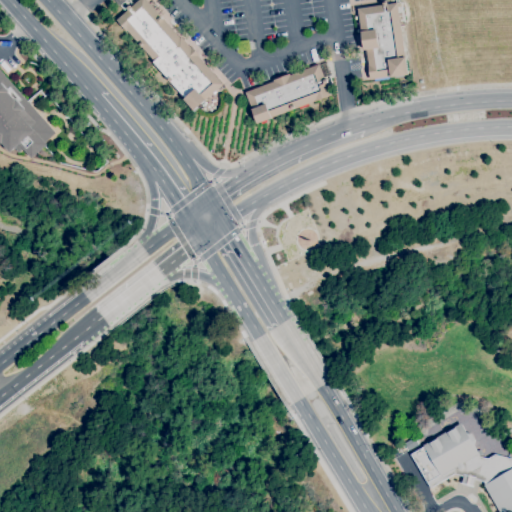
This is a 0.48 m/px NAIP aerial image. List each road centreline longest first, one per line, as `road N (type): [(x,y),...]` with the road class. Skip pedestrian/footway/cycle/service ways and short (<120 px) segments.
road 1 (secondary): [(222,223),(315,169),(386,143),(511,127)]
road 2 (secondary): [(170,142),(65,19)]
road 3 (secondary): [(95,99),(187,218)]
road 4 (secondary): [(511,100),(363,124)]
road 5 (secondary): [(397,511),(322,385)]
road 6 (secondary): [(298,399),(368,511)]
road 7 (secondary): [(8,0),(95,99)]
road 8 (secondary): [(0,395),(101,317)]
